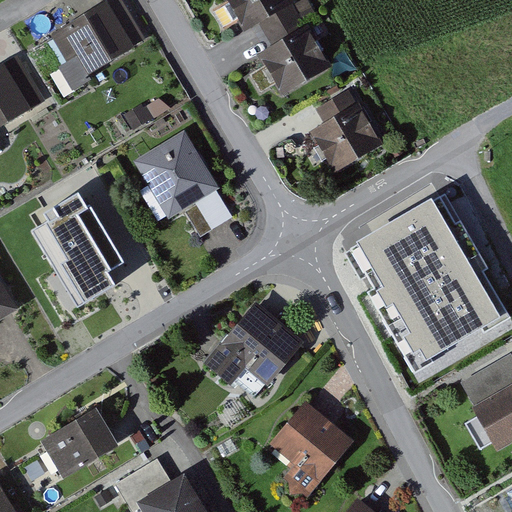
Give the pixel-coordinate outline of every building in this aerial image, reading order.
[(228,0),(248,34),(264,25),(296,6),(292,0),(228,0)] [(276,47),(309,28),(296,6),(264,25),(276,47)] [(109,8),(57,39),(81,80),(134,48),(109,8)] [(261,56),(287,100),(335,71),(309,28),(276,47),(261,56)] [(0,154),(0,155),(0,153),(0,130),(38,108),(12,65),(0,72),(0,154)] [(326,124),(358,105),(350,90),(317,109),(326,124)] [(310,133),(336,176),(384,148),(358,105),(326,124),(310,133)] [(186,136),(138,166),(172,223),(221,194),(186,136)] [(413,380),(494,342),(488,328),(506,319),(446,193),(346,241),(413,380)] [(84,195),(37,223),(72,280),(118,252),(84,195)] [(0,283),(0,325),(18,314),(0,283)] [(272,391),(306,346),(254,306),(206,368),(233,389),(247,372),(272,391)] [(511,392),(477,414),(501,454),(511,447),(511,392)] [(312,500),(355,444),(305,406),(271,450),(294,468),(285,480),(312,500)] [(42,442),(64,480),(116,450),(95,412),(42,442)] [(27,460),(35,479),(55,471),(47,452),(27,460)] [(142,505),(146,511),(206,511),(188,479),(142,505)] [(8,511),(0,497),(0,511),(8,511)]
